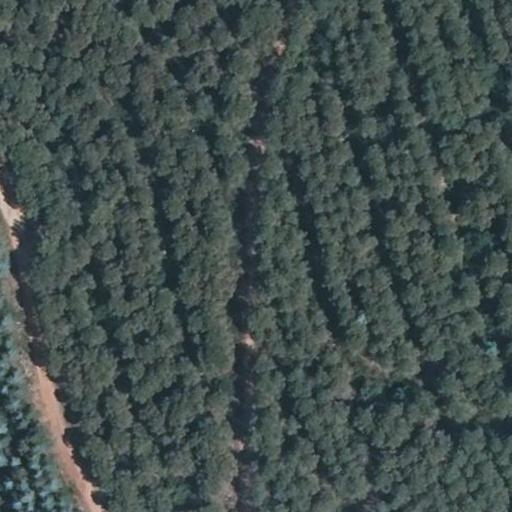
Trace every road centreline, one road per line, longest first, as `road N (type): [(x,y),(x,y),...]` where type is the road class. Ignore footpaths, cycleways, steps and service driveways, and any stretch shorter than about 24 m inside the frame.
road 1 (track): [(285,0),(265,40),(239,381),(243,511)]
road 2 (track): [(0,197),(15,227),(60,426),(97,511)]
